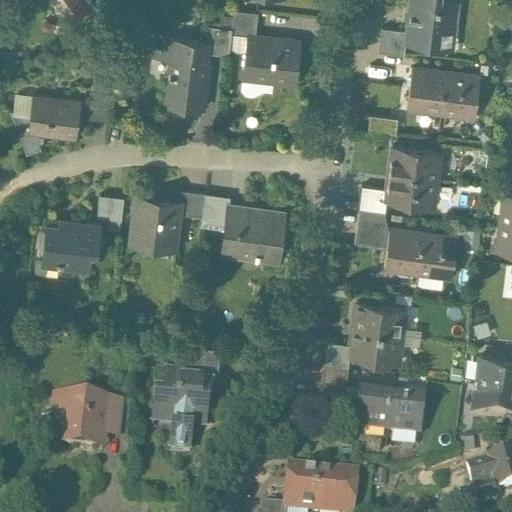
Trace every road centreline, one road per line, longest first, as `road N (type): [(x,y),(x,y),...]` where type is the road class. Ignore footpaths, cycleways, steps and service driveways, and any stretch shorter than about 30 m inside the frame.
road 1 (residential): [(211,511),(291,338),(324,170)]
road 2 (residential): [(324,170),(142,158),(36,182)]
road 3 (residential): [(324,170),(339,0)]
